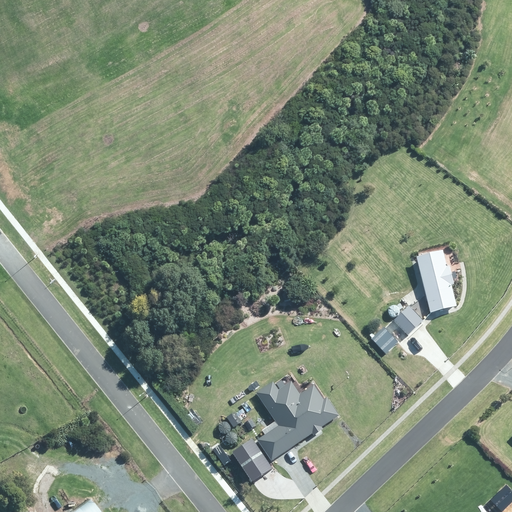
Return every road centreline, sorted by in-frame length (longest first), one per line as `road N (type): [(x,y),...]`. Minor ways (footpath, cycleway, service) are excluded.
road 1 (residential): [(0,246),(213,511)]
road 2 (residential): [(338,511),(511,343)]
